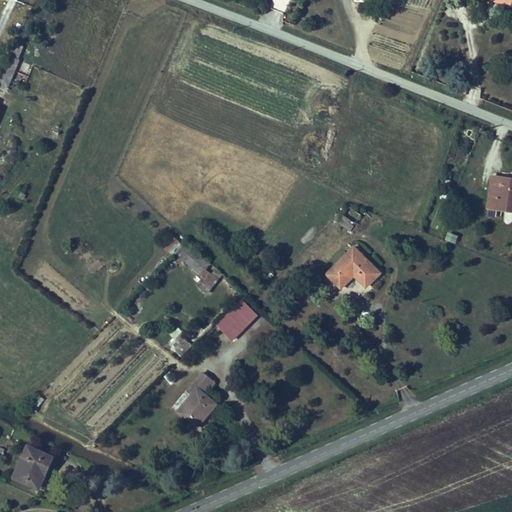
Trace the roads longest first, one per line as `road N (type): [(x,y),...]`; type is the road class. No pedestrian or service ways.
road 1 (unclassified): [(178,0),(511,128)]
road 2 (secondary): [(511,371),(192,511)]
